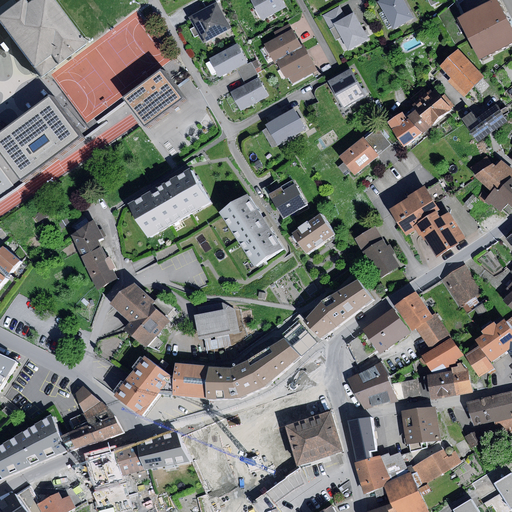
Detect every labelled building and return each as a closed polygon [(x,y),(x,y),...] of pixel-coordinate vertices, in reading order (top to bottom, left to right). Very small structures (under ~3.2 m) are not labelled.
[(0,23),(37,72),(41,78),(86,44),(53,0),(30,0),(25,4),(22,0),(20,0),(0,15),(0,23)] [(219,0),(204,0),(202,2),(206,9),(220,1),(219,0)] [(251,0),(262,20),(286,8),(281,0),(251,0)] [(403,0),(381,0),(378,2),(393,29),(414,18),(403,0)] [(511,28),(497,0),(494,0),(458,18),(480,60),(511,43),(511,28)] [(218,3),(190,19),(204,44),(232,29),(218,3)] [(334,23),(345,17),(339,7),(323,16),(328,26),(334,23)] [(345,17),(334,23),(348,50),(369,39),(354,12),(345,17)] [(277,38),(293,29),(290,23),(274,32),(277,38)] [(277,38),(264,44),(274,62),(276,61),(303,47),(293,29),(277,38)] [(238,44),(210,59),(220,77),(247,62),(238,44)] [(303,47),(276,61),(286,79),(289,78),(293,84),(317,70),(304,46),(303,47)] [(486,77),(458,49),(440,66),(452,78),(448,82),(464,98),(486,77)] [(251,62),(237,69),(241,76),(255,69),(251,62)] [(255,69),(241,76),(245,83),(259,76),(255,69)] [(351,69),(328,81),(344,109),(367,96),(361,86),(351,69)] [(162,70),(125,98),(146,127),(184,99),(173,86),(162,70)] [(259,78),(231,92),(241,111),(269,96),(259,78)] [(434,89),(413,105),(418,111),(432,126),(452,109),(434,89)] [(83,139),(52,98),(24,118),(0,136),(0,151),(24,183),(83,139)] [(320,103),(309,109),(316,122),(327,116),(320,103)] [(468,106),(457,113),(478,142),(492,132),(508,121),(497,105),(482,115),(478,118),(468,106)] [(294,109),(266,125),(278,146),(306,130),(294,109)] [(418,111),(409,118),(423,133),(432,126),(418,111)] [(403,113),(388,123),(405,147),(423,133),(409,118),(408,120),(403,113)] [(378,129),(371,134),(385,150),(391,145),(378,129)] [(167,145),(172,152),(188,141),(184,134),(167,145)] [(371,134),(364,140),(378,156),(385,150),(371,134)] [(363,138),(339,157),(355,176),(378,156),(364,140),(363,138)] [(174,153),(178,159),(193,149),(188,142),(174,153)] [(476,175),(474,176),(492,192),(490,195),(484,202),(490,206),(492,204),(501,211),(508,204),(511,207),(511,178),(511,177),(511,168),(502,161),(496,166),(493,164),(492,164),(488,156),(471,167),(476,175)] [(259,160),(253,164),(257,170),(263,166),(259,160)] [(193,171),(132,206),(151,239),(212,204),(193,171)] [(293,181),(269,194),(284,219),(307,205),(293,181)] [(409,198),(390,209),(406,236),(416,230),(420,236),(421,235),(425,240),(426,239),(437,257),(467,239),(450,211),(441,216),(438,212),(441,211),(426,186),(408,196),(409,198)] [(478,198),(484,202),(490,195),(483,190),(478,198)] [(473,195),(464,204),(471,210),(479,201),(473,195)] [(248,197),(221,215),(256,268),(283,250),(248,197)] [(46,208),(35,215),(39,222),(50,215),(46,208)] [(321,213),(293,232),(308,254),(325,243),(336,236),(321,213)] [(67,218),(58,223),(62,229),(70,224),(67,218)] [(74,227),(77,232),(89,223),(86,218),(74,227)] [(72,235),(82,257),(100,247),(99,244),(100,244),(98,240),(103,237),(93,220),(89,223),(77,232),(72,235)] [(364,251),(383,239),(376,226),(355,239),(363,252),(364,251)] [(383,239),(364,251),(380,278),(400,267),(392,254),(395,253),(390,244),(388,246),(383,239)] [(175,243),(154,253),(156,258),(158,262),(180,252),(175,243)] [(100,247),(82,257),(98,288),(117,279),(112,270),(116,268),(110,257),(106,258),(100,247)] [(6,248),(0,254),(0,262),(4,266),(14,255),(6,248)] [(14,255),(4,266),(12,274),(22,262),(14,255)] [(466,264),(443,281),(459,307),(484,291),(466,264)] [(0,267),(0,290),(10,279),(0,267)] [(511,273),(511,290),(503,301),(511,309),(511,270),(510,272),(511,273)] [(322,301),(306,320),(322,340),(349,319),(373,299),(358,280),(322,301)] [(155,302),(135,284),(120,292),(110,304),(130,322),(124,330),(147,347),(171,321),(152,305),(155,302)] [(416,292),(395,306),(413,331),(416,329),(434,318),(416,292)] [(163,297),(157,303),(169,314),(175,308),(163,297)] [(202,307),(204,313),(226,309),(230,330),(232,334),(240,332),(235,309),(222,303),(202,307)] [(483,304),(474,309),(479,317),(488,311),(483,304)] [(204,313),(194,315),(199,336),(230,330),(226,309),(204,313)] [(393,309),(362,330),(364,333),(378,351),(380,354),(411,332),(393,309)] [(434,318),(416,329),(428,346),(430,348),(450,336),(437,316),(434,318)] [(306,320),(248,361),(265,387),(322,340),(306,320)] [(495,322),(482,331),(484,334),(475,340),(492,362),(507,352),(511,348),(511,329),(507,322),(505,320),(497,325),(495,322)] [(378,351),(364,333),(348,343),(358,365),(378,351)] [(432,351),(422,357),(431,371),(443,364),(449,372),(452,372),(452,368),(458,367),(458,364),(460,363),(457,360),(464,356),(452,338),(432,351)] [(419,352),(422,357),(432,351),(430,348),(428,346),(419,352)] [(479,347),(465,355),(479,377),(494,368),(479,347)] [(0,388),(17,362),(0,354),(0,388)] [(145,357),(114,396),(141,416),(160,393),(207,399),(209,368),(209,367),(176,363),(174,377),(172,377),(145,357)] [(211,368),(209,368),(207,399),(238,399),(265,387),(248,361),(231,368),(211,368)] [(382,361),(348,379),(364,409),(398,402),(398,400),(391,384),(382,361)] [(452,372),(457,396),(473,393),(467,362),(460,363),(458,364),(458,367),(452,368),(452,372)] [(449,372),(428,376),(431,400),(457,396),(452,372),(449,372)] [(418,379),(401,382),(404,399),(421,396),(418,379)] [(404,399),(401,382),(391,384),(398,400),(404,399)] [(101,402),(83,386),(76,395),(90,424),(91,427),(116,417),(102,402),(101,402)] [(511,391),(467,404),(474,426),(495,422),(511,417),(511,391)] [(6,407),(2,411),(9,417),(12,413),(6,407)] [(436,407),(402,412),(406,446),(410,445),(410,451),(427,448),(426,442),(441,440),(436,407)] [(332,412),(286,427),(290,439),(298,466),(344,451),(332,412)] [(73,431),(60,436),(67,452),(67,454),(123,433),(116,417),(91,427),(90,424),(87,425),(82,414),(68,420),(73,431)] [(60,436),(52,415),(0,446),(0,474),(3,479),(31,467),(27,458),(36,455),(41,463),(67,452),(60,436)] [(371,417),(348,421),(357,462),(372,458),(370,452),(376,450),(371,417)] [(511,417),(495,422),(497,430),(506,428),(508,435),(511,434),(511,417)] [(206,428),(186,438),(209,482),(229,472),(206,428)] [(480,429),(465,437),(471,450),(485,443),(487,447),(498,441),(494,433),(491,435),(489,432),(483,435),(480,429)] [(177,432),(138,443),(145,470),(191,462),(177,432)] [(114,449),(124,476),(145,470),(138,443),(114,449)] [(443,450),(413,467),(424,484),(462,463),(456,452),(448,457),(443,450)] [(372,458),(357,462),(354,463),(364,494),(384,486),(410,476),(401,453),(391,457),(389,453),(381,457),(381,456),(372,458)] [(280,455),(263,462),(270,478),(286,470),(280,455)] [(511,474),(496,485),(501,493),(510,507),(511,510),(511,474)] [(410,476),(384,486),(393,503),(396,511),(429,511),(412,475),(410,476)] [(26,511),(13,492),(0,501),(0,511),(26,511)] [(502,511),(510,507),(501,493),(484,504),(489,511),(502,511)] [(60,494),(38,504),(42,511),(67,511),(76,507),(70,496),(62,499),(60,494)] [(479,511),(471,499),(454,510),(454,511),(479,511)] [(396,511),(393,503),(367,511),(396,511)]
